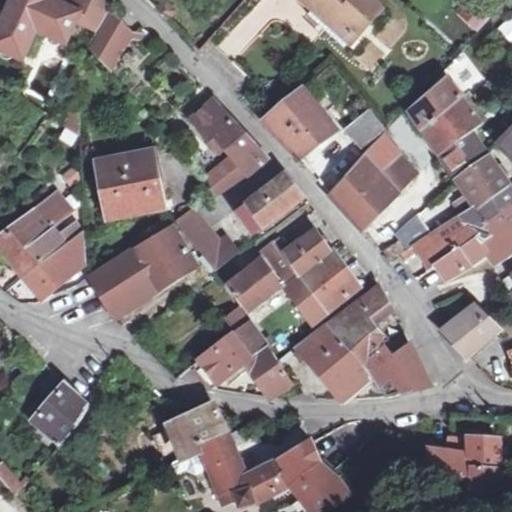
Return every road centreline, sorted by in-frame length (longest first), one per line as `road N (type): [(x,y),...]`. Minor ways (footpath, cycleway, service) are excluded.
road 1 (unclassified): [(466,388),(430,329),(335,211),(118,0)]
road 2 (unclassified): [(0,304),(74,333),(119,339),(169,387),(255,404),(344,408),(466,388)]
